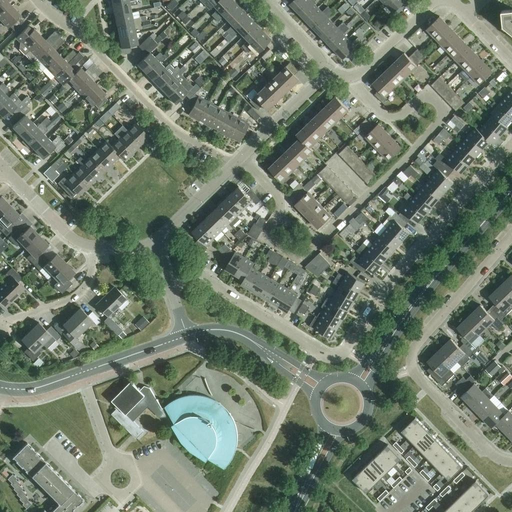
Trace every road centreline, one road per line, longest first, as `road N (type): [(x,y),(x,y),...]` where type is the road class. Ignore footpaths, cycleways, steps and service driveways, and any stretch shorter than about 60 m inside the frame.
road 1 (residential): [(511,145),(406,264),(340,355),(323,355),(205,278),(169,287)]
road 2 (residential): [(511,236),(410,358),(412,371),(492,455),(511,462)]
road 3 (residential): [(231,166),(163,120),(85,39),(33,0)]
road 4 (residential): [(367,196),(446,113),(425,92),(400,115),(384,114),(352,76)]
road 5 (residential): [(241,157),(280,200),(264,237),(303,260),(367,196)]
road 6 (tertiary): [(511,190),(421,293)]
road 7 (residential): [(92,246),(81,292),(0,325)]
road 8 (residential): [(92,246),(66,234),(3,168)]
